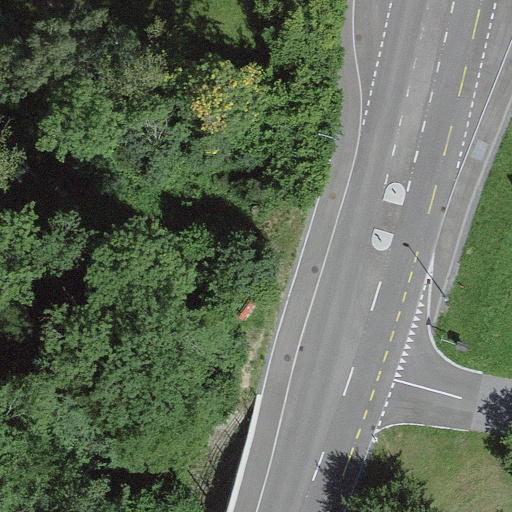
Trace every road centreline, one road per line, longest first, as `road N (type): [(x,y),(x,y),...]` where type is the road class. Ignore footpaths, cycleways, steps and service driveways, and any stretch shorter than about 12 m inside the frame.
road 1 (secondary): [(349,367),(441,0)]
road 2 (unclassified): [(349,367),(511,394)]
road 3 (secondary): [(300,511),(349,367)]
